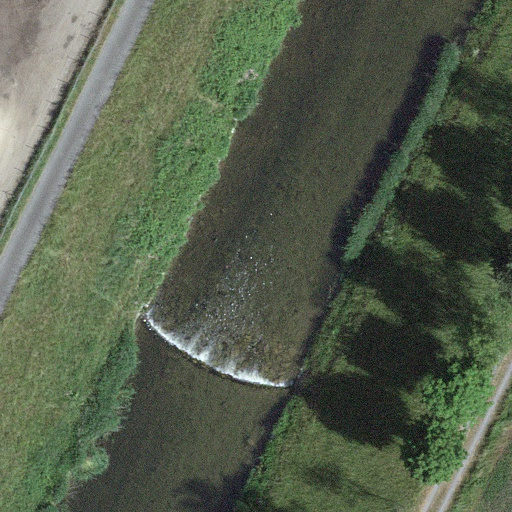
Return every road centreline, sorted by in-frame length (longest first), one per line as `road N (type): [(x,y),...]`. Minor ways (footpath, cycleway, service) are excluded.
road 1 (unclassified): [(0,290),(142,0)]
road 2 (track): [(430,511),(511,345)]
